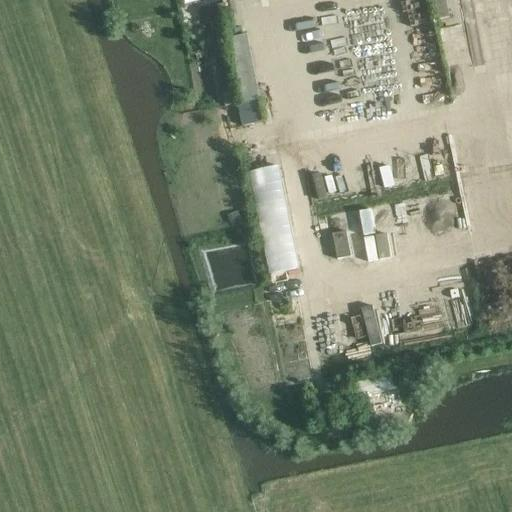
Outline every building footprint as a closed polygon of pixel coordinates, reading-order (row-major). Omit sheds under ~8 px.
[(446,0),(434,0),(438,20),(450,18),(446,0)] [(424,103),(447,99),(439,48),(416,52),(424,103)] [(242,104),(238,105),(242,127),(264,123),(260,101),(242,104)] [(238,212),(227,216),(231,226),(242,221),(238,212)] [(395,376),(354,386),(357,398),(398,388),(395,376)]
